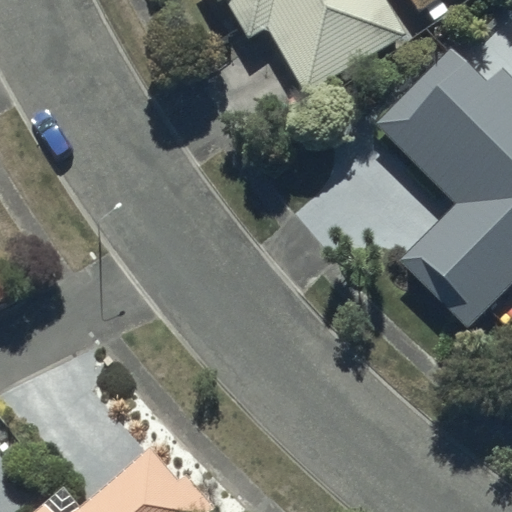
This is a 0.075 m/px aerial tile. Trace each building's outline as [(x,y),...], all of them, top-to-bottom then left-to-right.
[(400,42),(375,0),(202,0),(212,15),(223,9),(243,44),(257,36),(296,102),(400,42)] [(401,0),(418,24),(453,0),(401,0)] [(511,284),(511,86),(494,70),(477,89),(439,54),(366,133),(446,208),(388,270),(462,339),(511,284)] [(0,310),(9,306),(0,286),(0,310)] [(202,511),(156,454),(83,511),(64,511),(53,498),(35,511),(202,511)]
